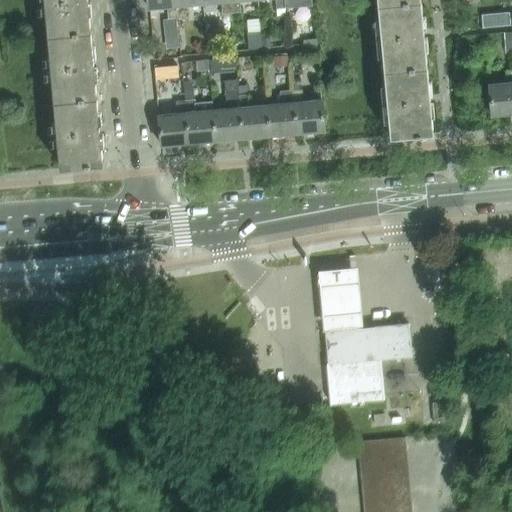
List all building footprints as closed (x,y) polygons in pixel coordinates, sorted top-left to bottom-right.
[(44,0),(48,35),(90,31),(87,0),(44,0)] [(174,0),(147,0),(148,10),(166,8),(167,19),(175,19),(177,18),(174,0)] [(174,0),(177,18),(186,18),(185,6),(202,4),(201,0),(174,0)] [(201,0),(202,4),(220,3),(221,14),(230,13),(228,0),(201,0)] [(228,0),(230,13),(239,13),(238,1),(245,0),(228,0)] [(274,0),(275,9),(284,9),(283,0),(274,0)] [(283,0),(284,9),(293,8),(292,0),(283,0)] [(384,70),(426,67),(420,1),(378,4),(384,70)] [(509,25),(508,13),(499,14),(500,26),(509,25)] [(167,19),(163,20),(164,32),(176,31),(175,19),(167,19)] [(96,97),(90,31),(48,35),(54,101),(96,97)] [(259,32),(247,33),(249,50),(261,49),(259,32)] [(215,38),(207,39),(208,53),(215,53),(215,38)] [(270,38),(261,39),(262,49),(271,48),(270,38)] [(315,39),(303,40),(304,48),(316,47),(315,39)] [(287,56),(273,57),(274,67),(288,67),(287,56)] [(168,65),(158,65),(159,81),(169,80),(168,65)] [(384,70),(390,136),(431,133),(426,67),(384,70)] [(490,115),(511,112),(511,70),(505,71),(506,82),(487,83),(490,115)] [(230,109),(212,110),(215,140),(242,138),(239,90),(238,81),(227,82),(230,109)] [(184,101),(188,143),(215,140),(212,110),(195,112),(192,88),(184,89),(185,101),(184,101)] [(239,90),(242,138),(269,135),(266,105),(249,106),(247,89),(239,90)] [(296,133),(323,130),(320,99),(303,101),(302,89),(292,90),(296,133)] [(284,103),(266,105),(269,135),(296,133),(292,90),(283,91),(284,103)] [(61,167),(102,164),(96,97),(54,101),(61,167)] [(177,114),(158,116),(161,145),(188,143),(184,101),(176,102),(177,114)] [(322,330),(363,327),(360,290),(358,264),(317,267),(319,293),(322,330)] [(511,276),(487,279),(501,425),(511,423),(511,276)] [(382,387),(381,378),(380,360),(410,357),(407,323),(375,327),(375,326),(363,327),(322,330),(327,391),(328,404),(383,399),(382,387)] [(449,425),(447,405),(430,406),(432,427),(449,425)] [(383,450),(407,448),(406,437),(382,439),(383,450)] [(358,442),(359,452),(383,450),(382,439),(358,442)] [(407,448),(383,450),(384,461),(408,459),(407,448)] [(360,463),(384,461),(383,450),(359,452),(360,463)] [(408,459),(384,461),(385,472),(409,470),(408,459)] [(385,472),(384,461),(360,463),(361,474),(385,472)] [(409,470),(385,472),(386,483),(410,480),(409,470)] [(362,485),(386,483),(385,472),(361,474),(362,485)] [(473,483),(472,473),(462,474),(463,484),(473,483)] [(410,480),(386,483),(387,493),(411,491),(410,480)] [(387,493),(386,483),(362,485),(363,496),(387,493)] [(411,491),(387,493),(388,504),(412,502),(411,491)] [(364,507),(388,504),(387,493),(363,496),(364,507)] [(388,504),(388,511),(412,511),(412,502),(388,504)]
